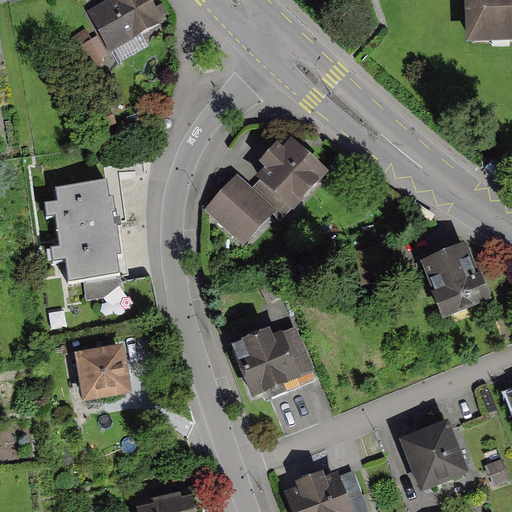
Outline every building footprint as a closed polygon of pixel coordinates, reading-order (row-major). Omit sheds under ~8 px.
[(166,25),(152,0),(111,0),(90,12),(112,54),(166,25)] [(511,0),(468,0),(470,44),(511,42),(511,0)] [(252,189),(239,177),(206,211),(243,247),(284,205),(294,215),(330,178),(294,144),(285,154),(279,148),(261,166),(267,172),(252,189)] [(510,173),(492,160),(487,167),(505,180),(510,173)] [(60,205),(46,207),(47,221),(60,220),(64,250),(52,251),(54,265),(67,264),(69,284),(121,279),(111,186),(59,191),(60,205)] [(393,243),(356,252),(363,283),(401,273),(393,243)] [(473,247),(426,264),(446,322),(478,311),(473,298),(489,292),(473,247)] [(275,335),(237,350),(257,401),(303,383),(285,338),(277,341),(275,335)] [(129,350),(80,356),(86,404),(135,398),(129,350)] [(452,427),(406,444),(424,495),(470,478),(452,427)] [(300,494),(290,497),(294,511),(357,511),(345,477),(329,482),(327,477),(297,487),(300,494)] [(197,511),(195,499),(141,509),(141,511),(197,511)]
